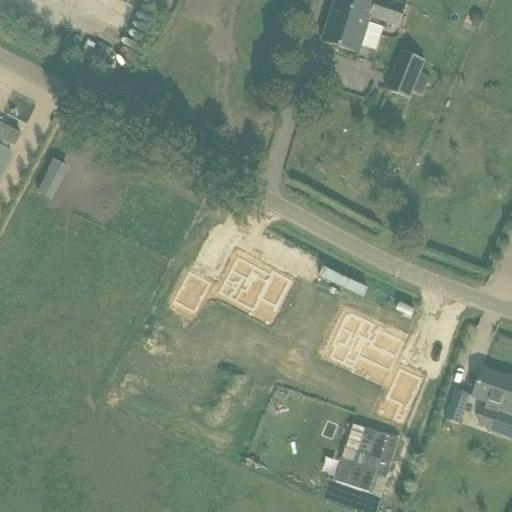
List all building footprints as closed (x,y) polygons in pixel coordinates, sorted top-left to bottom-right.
[(335,0),(328,24),(322,43),(358,54),(364,35),(368,23),(369,19),(387,25),(396,1),(393,0),(335,0)] [(476,16),(471,27),(479,30),(484,20),(476,16)] [(403,53),(387,90),(409,99),(424,62),(403,53)] [(0,175),(2,172),(11,154),(0,147),(0,175)] [(238,258),(219,293),(252,311),(259,298),(275,307),(290,280),(273,272),(271,275),(238,258)] [(189,273),(173,303),(194,314),(210,284),(189,273)] [(270,333),(298,343),(311,308),(283,297),(270,333)] [(335,346),(330,357),(354,367),(359,356),(390,370),(404,340),(380,329),(382,324),(352,310),(349,316),(346,314),(332,345),(335,346)] [(400,367),(387,397),(400,403),(394,417),(403,421),(422,377),(400,367)] [(511,379),(507,377),(506,379),(482,371),(476,390),(473,398),(500,407),(498,414),(491,433),(511,440),(511,379)] [(468,395),(456,391),(446,421),(458,425),(468,395)] [(353,427),(336,483),(369,493),(375,476),(386,480),(399,442),(353,427)]
